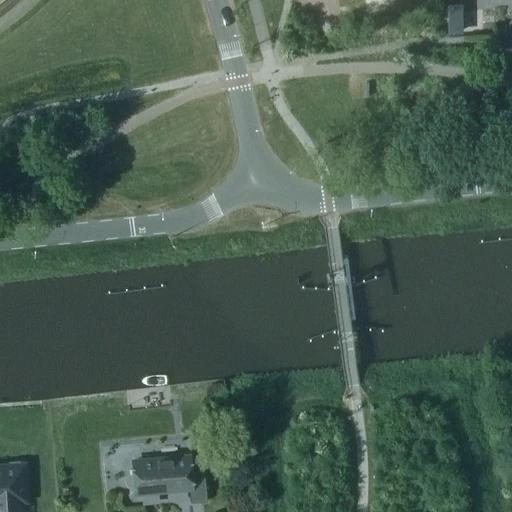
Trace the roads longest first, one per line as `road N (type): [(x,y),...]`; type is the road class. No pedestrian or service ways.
road 1 (unclassified): [(0,239),(190,219),(266,178)]
road 2 (tertiary): [(266,178),(306,200),(511,183)]
road 3 (tertiary): [(266,178),(214,0)]
